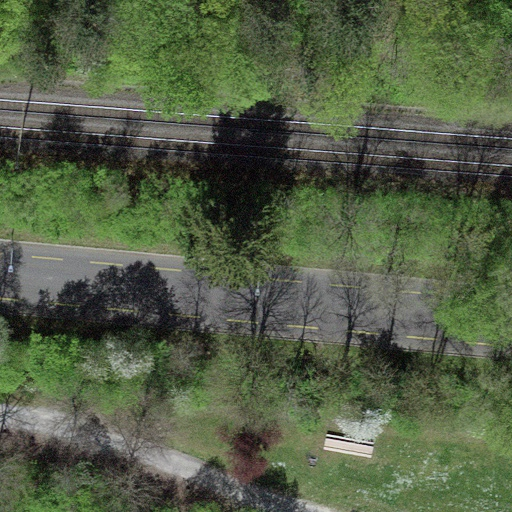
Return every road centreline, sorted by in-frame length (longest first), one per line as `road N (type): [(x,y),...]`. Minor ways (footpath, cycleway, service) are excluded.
road 1 (residential): [(0,274),(511,321)]
road 2 (track): [(0,416),(72,430),(296,511)]
